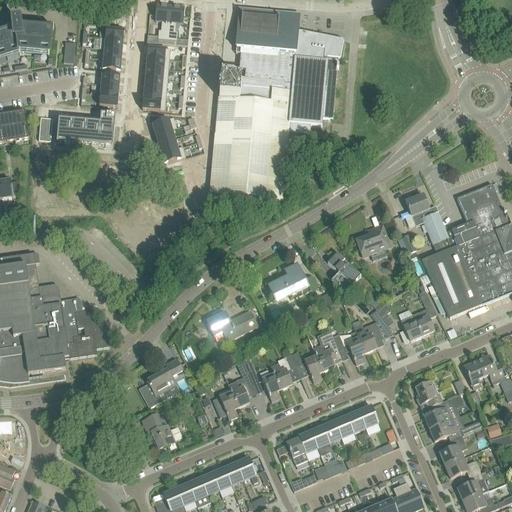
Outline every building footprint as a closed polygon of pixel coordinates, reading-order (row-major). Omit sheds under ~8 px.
[(157,6),(156,23),(162,24),(161,33),(159,32),(158,42),(159,42),(168,42),(171,8),(157,6)] [(171,8),(168,42),(177,43),(177,41),(178,34),(176,34),(176,25),(183,26),(184,9),(171,8)] [(221,79),(211,196),(281,202),(288,133),(310,135),(311,127),(322,128),(323,120),(333,121),(338,70),(339,70),(339,67),(338,66),(339,60),(340,60),(344,42),(297,32),(298,26),(282,25),(282,17),(240,13),(236,51),(236,55),(241,56),(240,71),(246,71),(246,80),(241,80),(241,81),(221,79)] [(13,22),(13,31),(14,38),(18,37),(21,37),(20,30),(19,21),(13,22)] [(21,30),(20,30),(21,37),(18,37),(19,54),(20,54),(34,55),(36,31),(21,30)] [(101,40),(101,41),(123,43),(124,32),(106,30),(105,41),(101,40)] [(13,31),(0,34),(0,40),(5,58),(19,54),(18,37),(14,38),(13,31)] [(51,33),(36,31),(34,55),(49,56),(51,33)] [(148,38),(147,45),(158,46),(159,42),(158,42),(158,39),(148,38)] [(101,41),(100,51),(122,53),(123,43),(101,41)] [(65,45),(65,53),(64,65),(74,66),(75,45),(65,45)] [(148,49),(147,60),(170,62),(171,51),(148,49)] [(100,51),(102,52),(101,61),(121,63),(122,53),(100,51)] [(147,61),(146,70),(169,72),(170,62),(147,60),(147,61)] [(101,61),(100,72),(120,74),(121,63),(101,61)] [(146,70),(145,80),(168,82),(169,72),(146,70)] [(100,76),(99,87),(119,88),(120,78),(100,76)] [(145,80),(144,91),(167,93),(168,82),(145,80)] [(99,87),(101,87),(100,97),(118,98),(119,98),(118,98),(119,88),(99,87)] [(144,91),(143,101),(166,103),(167,93),(144,91)] [(100,97),(99,107),(118,109),(118,98),(100,97)] [(143,101),(142,111),(165,113),(166,103),(143,101)] [(0,145),(15,143),(15,140),(22,139),(22,142),(30,140),(25,113),(18,114),(19,119),(0,121),(0,145)] [(60,123),(58,146),(66,146),(66,144),(72,144),(72,147),(79,148),(80,145),(86,145),(85,148),(93,149),(94,146),(99,147),(99,149),(107,150),(107,147),(113,148),(113,151),(114,151),(117,119),(102,117),(101,127),(60,123)] [(174,120),(152,127),(155,137),(177,130),(174,120)] [(177,130),(155,137),(158,147),(175,141),(172,132),(177,131),(177,130)] [(175,141),(158,147),(161,157),(183,150),(183,149),(178,151),(175,141)] [(183,150),(161,157),(164,167),(186,160),(183,150)] [(11,184),(11,181),(0,183),(0,191),(1,201),(13,199),(13,196),(11,184)] [(492,186),(475,193),(511,285),(511,295),(511,296),(511,297),(511,229),(511,228),(506,213),(503,214),(492,186)] [(467,226),(446,234),(449,240),(453,238),(481,308),(511,296),(511,295),(511,285),(475,193),(457,201),(467,226)] [(449,240),(446,234),(436,208),(429,211),(423,197),(406,204),(410,213),(416,228),(424,224),(433,246),(437,256),(422,262),(446,312),(450,321),(481,308),(453,238),(449,240)] [(368,233),(369,238),(357,242),(363,259),(390,249),(383,228),(368,233)] [(409,238),(399,242),(406,257),(416,253),(409,238)] [(332,282),(345,295),(352,287),(354,290),(356,288),(358,291),(361,288),(356,284),(361,278),(347,265),(344,269),(341,265),(345,261),(338,255),(328,264),(324,260),(320,255),(319,256),(323,261),(339,276),(332,282),(314,262),(332,282)] [(51,373),(39,291),(36,266),(40,266),(38,256),(34,257),(34,256),(0,260),(0,379),(7,381),(14,382),(21,381),(29,380),(28,376),(51,373)] [(268,287),(273,296),(275,301),(288,294),(290,298),(308,289),(302,275),(297,266),(285,272),(288,278),(268,287)] [(56,287),(55,287),(43,289),(43,291),(39,291),(51,373),(65,371),(64,359),(69,358),(69,361),(97,357),(96,351),(110,349),(109,338),(105,338),(103,327),(96,328),(94,313),(90,313),(89,309),(81,303),(80,303),(79,300),(61,303),(60,298),(61,297),(60,290),(59,289),(59,288),(58,287),(57,287),(56,287)] [(425,293),(420,296),(419,296),(425,310),(432,307),(425,293)] [(333,307),(336,305),(331,294),(327,296),(318,301),(324,313),(333,307)] [(348,298),(342,302),(345,308),(351,305),(348,298)] [(368,304),(378,312),(385,308),(373,298),(368,304)] [(385,308),(378,312),(380,314),(378,315),(383,322),(387,327),(392,323),(387,316),(391,313),(386,306),(385,308)] [(331,316),(328,310),(322,314),(326,319),(331,316)] [(380,314),(378,312),(377,313),(377,314),(371,316),(377,325),(383,322),(378,315),(380,314)] [(207,324),(211,333),(214,339),(223,334),(228,344),(258,329),(250,313),(229,323),(225,314),(207,324)] [(418,315),(413,317),(422,339),(434,334),(430,325),(427,318),(421,321),(418,315)] [(422,339),(413,317),(401,322),(410,344),(422,339)] [(356,334),(358,340),(365,356),(377,350),(384,347),(374,325),(355,334),(356,334)] [(262,331),(268,342),(272,340),(266,329),(262,331)] [(313,351),(316,358),(323,374),(335,368),(334,367),(338,365),(332,353),(338,351),(333,339),(331,334),(319,339),(323,347),(313,351)] [(339,336),(333,339),(338,351),(347,347),(356,367),(364,364),(362,357),(365,356),(358,340),(356,334),(350,336),(339,337),(339,336)] [(298,354),(291,357),(296,369),(303,365),(298,354)] [(296,369),(291,357),(285,360),(290,371),(296,369)] [(323,374),(316,358),(304,363),(314,385),(322,382),(319,375),(323,374)] [(500,384),(505,396),(511,394),(510,392),(506,383),(506,382),(499,365),(494,367),(490,358),(477,363),(484,379),(489,377),(492,383),(493,387),(500,384)] [(183,373),(182,370),(177,361),(163,369),(165,372),(147,382),(149,387),(140,392),(150,409),(148,411),(172,398),(168,391),(176,387),(172,379),(183,373)] [(484,379),(477,363),(464,369),(473,391),(481,388),(478,381),(484,379)] [(279,366),(271,369),(281,392),(293,386),(289,377),(286,371),(282,372),(279,366)] [(281,392),(271,369),(274,376),(270,377),(268,372),(260,375),(263,381),(262,381),(268,394),(272,403),(280,400),(277,393),(281,392)] [(253,371),(247,373),(253,387),(259,384),(255,373),(254,373),(253,371)] [(253,387),(248,375),(243,378),(248,389),(253,387)] [(461,381),(457,383),(462,396),(467,394),(461,381)] [(435,407),(435,408),(444,404),(441,397),(437,399),(430,383),(415,389),(420,400),(417,401),(419,407),(427,404),(430,409),(435,407)] [(228,387),(231,394),(238,410),(250,405),(243,389),(239,391),(236,384),(228,387)] [(197,390),(201,397),(207,394),(204,387),(197,390)] [(238,410),(231,394),(213,402),(220,420),(227,417),(229,422),(237,418),(234,412),(238,410)] [(470,397),(472,403),(475,409),(481,406),(476,394),(470,397)] [(424,419),(429,431),(458,419),(453,409),(463,404),(460,397),(444,404),(435,408),(437,413),(424,419)] [(189,405),(186,399),(179,402),(182,408),(189,405)] [(371,409),(359,415),(365,430),(377,425),(371,409)] [(359,415),(347,420),(353,435),(365,430),(359,415)] [(175,445),(175,444),(181,441),(176,430),(170,432),(168,427),(162,429),(157,417),(152,419),(142,423),(148,436),(152,435),(159,452),(170,447),(171,452),(177,449),(175,445)] [(448,438),(450,444),(462,439),(463,439),(476,433),(484,429),(481,422),(472,426),(462,430),(458,419),(429,431),(435,443),(448,438)] [(347,420),(335,425),(341,440),(353,435),(347,420)] [(11,422),(0,422),(0,435),(12,435),(11,422)] [(335,425),(323,430),(329,445),(341,440),(335,425)] [(496,426),(487,428),(490,439),(499,437),(496,426)] [(323,430),(311,435),(317,450),(329,445),(323,430)] [(311,435),(299,440),(305,455),(317,450),(311,435)] [(490,442),(494,452),(511,446),(511,438),(511,436),(490,442)] [(440,456),(445,468),(463,461),(460,454),(467,451),(462,439),(450,444),(453,450),(440,456)] [(305,455),(299,440),(286,445),(287,447),(290,454),(296,468),(308,462),(305,455)] [(390,445),(375,452),(378,459),(393,452),(390,445)] [(279,458),(290,454),(287,447),(277,452),(279,458)] [(363,457),(364,459),(366,464),(378,459),(375,452),(363,457)] [(249,460),(236,466),(243,483),(251,479),(254,486),(258,484),(256,477),(249,460)] [(466,474),(469,480),(481,475),(476,463),(466,467),(463,461),(445,468),(450,480),(466,474)] [(337,462),(325,467),(330,479),(342,474),(337,462)] [(354,469),(351,462),(346,464),(349,471),(354,469)] [(0,488),(1,488),(10,492),(15,480),(12,479),(15,472),(0,466),(0,488)] [(236,466),(224,471),(231,488),(243,483),(236,466)] [(330,479),(325,467),(315,472),(319,481),(324,479),(325,482),(330,479)] [(224,471),(212,476),(219,493),(231,488),(224,471)] [(458,492),(463,504),(481,496),(489,493),(481,475),(469,480),(472,486),(458,492)] [(212,476),(200,481),(207,498),(219,493),(212,476)] [(313,486),(318,484),(315,477),(310,479),(302,482),(302,480),(291,485),(294,494),(304,490),(313,486)] [(200,481),(188,486),(195,503),(198,510),(210,504),(207,498),(200,481)] [(188,486),(176,491),(183,508),(195,503),(188,486)] [(406,486),(400,489),(409,511),(419,511),(424,510),(415,491),(410,494),(406,486)] [(396,499),(391,502),(395,511),(409,511),(400,489),(393,491),(396,499)] [(170,511),(185,511),(183,508),(176,491),(164,497),(166,501),(168,507),(170,511)] [(0,511),(5,511),(11,498),(2,494),(0,498),(0,511)] [(481,496),(463,504),(466,511),(478,511),(482,510),(482,511),(495,511),(497,511),(492,500),(484,503),(481,496)] [(265,498),(252,503),(255,511),(268,505),(265,498)] [(498,507),(499,510),(511,504),(511,498),(504,502),(505,504),(498,507)] [(166,501),(155,506),(157,511),(168,507),(166,501)] [(395,511),(391,502),(381,506),(383,511),(395,511)] [(33,503),(29,511),(44,511),(46,509),(33,503)]
